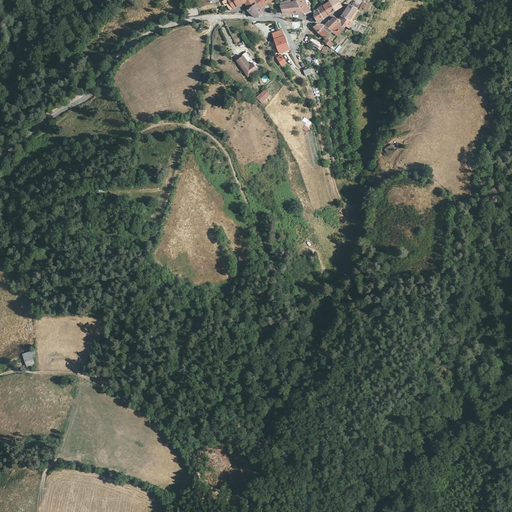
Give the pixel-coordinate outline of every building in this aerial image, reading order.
[(226,0),(223,2),(231,10),(245,3),(249,9),(256,3),(254,0),(247,0),(246,1),(245,0),(226,0)] [(254,0),(256,3),(260,8),(271,0),(254,0)] [(290,0),(280,3),(284,13),(303,14),(297,1),(291,3),(290,0)] [(299,0),(297,1),(303,14),(310,12),(304,0),(299,0)] [(324,0),(328,2),(334,12),(341,7),(336,0),(324,0)] [(334,12),(328,2),(323,6),(329,15),(334,12)] [(256,3),(249,9),(248,10),(255,18),(262,12),(260,8),(256,3)] [(350,6),(349,5),(340,16),(348,20),(349,18),(352,20),(357,10),(355,8),(350,6)] [(329,15),(323,6),(317,10),(323,19),(329,15)] [(323,19),(317,10),(315,12),(314,15),(314,18),(317,22),(323,19)] [(348,20),(340,16),(338,21),(346,27),(349,29),(354,22),(351,21),(348,20)] [(346,27),(338,21),(334,18),(329,23),(327,23),(324,26),(323,27),(332,32),(339,38),(346,27)] [(292,21),(292,30),(302,30),(302,21),(292,21)] [(332,32),(323,27),(318,33),(327,39),(332,32)] [(290,50),(282,30),(272,34),(274,40),(268,43),(276,57),(281,55),(290,50)] [(312,38),(309,43),(318,48),(321,43),(312,38)] [(333,44),(327,39),(324,43),(330,48),(333,44)] [(276,57),(282,67),(286,64),(281,55),(276,57)] [(247,77),(259,69),(254,62),(251,65),(245,56),(237,62),(247,77)] [(262,104),(270,96),(264,89),(256,97),(262,104)] [(304,117),(302,121),(305,123),(302,128),(306,131),(312,123),(304,117)] [(387,155),(395,149),(392,144),(384,150),(387,155)] [(338,261),(336,268),(345,271),(347,265),(338,261)] [(33,358),(36,357),(34,350),(22,355),(27,369),(35,366),(33,358)]
